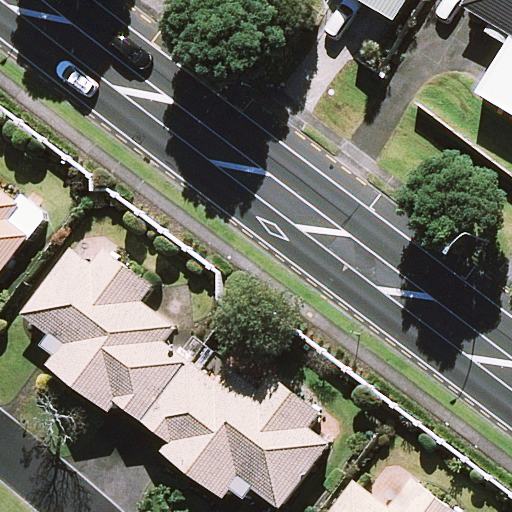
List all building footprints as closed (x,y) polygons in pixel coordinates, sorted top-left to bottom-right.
[(356,0),(400,24),(412,0),(356,0)] [(511,0),(478,0),(470,13),(511,38),(511,49),(482,99),(511,116),(511,0)] [(0,279),(32,237),(12,222),(25,205),(0,186),(0,279)] [(94,234),(34,312),(72,342),(57,362),(116,407),(126,394),(183,439),(174,451),(231,495),(247,475),(287,505),(333,445),(313,430),(327,412),(281,377),(266,396),(233,371),(223,382),(172,343),(181,331),(141,301),(156,281),(94,234)] [(360,484),(338,511),(464,511),(421,479),(396,511),(360,484)]
